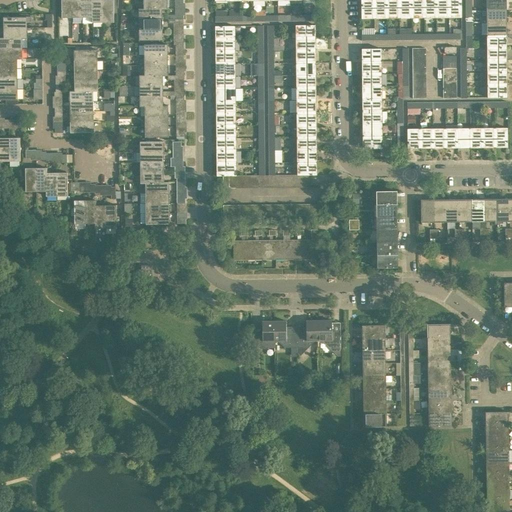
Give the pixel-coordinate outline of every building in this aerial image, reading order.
[(72,18),(72,0),(61,0),(62,18),(72,18)] [(82,18),(82,0),(72,0),(72,18),(82,18)] [(82,0),(82,18),(92,18),(93,17),(92,0),(82,0)] [(103,23),(102,0),(92,0),(93,17),(92,18),(92,23),(103,23)] [(118,9),(117,0),(102,0),(103,23),(114,23),(114,14),(117,14),(116,9),(118,9)] [(143,0),(143,8),(143,9),(161,9),(167,9),(166,0),(143,0)] [(360,0),(361,19),(373,19),(373,0),(360,0)] [(386,19),(385,0),(373,0),(373,19),(386,19)] [(398,19),(398,0),(385,0),(386,19),(398,19)] [(411,18),(410,0),(398,0),(398,19),(411,18)] [(423,18),(423,0),(410,0),(411,18),(423,18)] [(436,18),(435,0),(423,0),(423,18),(436,18)] [(448,18),(447,0),(435,0),(436,18),(448,18)] [(461,0),(447,0),(448,18),(462,18),(461,0)] [(486,0),(486,10),(506,10),(505,0),(486,0)] [(138,19),(161,19),(161,9),(143,9),(143,8),(138,8),(138,19)] [(486,23),(506,23),(506,10),(486,10),(486,23)] [(4,17),(4,28),(27,28),(27,17),(4,17)] [(138,30),(161,29),(161,19),(138,19),(138,30)] [(487,35),(506,35),(506,23),(486,23),(487,35)] [(295,25),(296,38),(315,38),(315,25),(295,25)] [(215,26),(215,39),(235,39),(234,26),(215,26)] [(27,28),(4,28),(4,37),(4,38),(22,38),(22,39),(27,39),(27,28)] [(161,40),(161,29),(138,30),(138,40),(161,40)] [(487,48),(506,48),(506,35),(487,35),(487,48)] [(0,48),(22,48),(22,39),(22,38),(4,38),(4,37),(0,37),(0,48)] [(296,50),(315,50),(315,38),(296,38),(296,50)] [(235,39),(215,39),(215,52),(235,51),(235,39)] [(143,44),(144,55),(167,54),(167,44),(143,44)] [(22,48),(0,48),(0,59),(17,59),(17,60),(22,60),(22,48)] [(487,60),(507,60),(506,48),(487,48),(487,60)] [(361,49),(361,61),(381,61),(381,49),(361,49)] [(74,50),(74,62),(97,61),(97,50),(74,50)] [(296,63),(315,63),(315,50),(296,50),(296,63)] [(235,51),(215,52),(215,64),(235,64),(235,51)] [(167,54),(144,55),(144,65),(167,65),(167,54)] [(0,69),(17,69),(17,60),(17,59),(0,59),(0,69)] [(487,73),(507,72),(507,60),(487,60),(487,73)] [(97,61),(74,62),(74,71),(98,71),(97,61)] [(361,74),(381,73),(381,61),(361,61),(361,74)] [(296,75),(316,75),(315,63),(296,63),(296,75)] [(235,64),(215,64),(215,77),(235,76),(235,64)] [(167,65),(144,65),(144,75),(162,75),(167,75),(167,65)] [(17,69),(0,69),(0,79),(17,79),(17,69)] [(98,71),(74,71),(74,82),(98,81),(98,71)] [(487,85),(507,85),(507,72),(487,73),(487,85)] [(362,86),(381,86),(381,73),(361,74),(362,86)] [(162,85),(162,75),(144,75),(139,75),(139,85),(162,85)] [(273,75),(267,75),(267,88),(273,88),(273,83),(281,83),(281,76),(273,76),(273,75)] [(296,88),(316,88),(316,75),(296,75),(296,88)] [(235,76),(215,77),(216,89),(235,89),(235,76)] [(42,89),(42,78),(41,78),(36,78),(36,82),(34,82),(34,89),(42,89)] [(17,79),(0,79),(0,89),(17,89),(17,79)] [(98,81),(74,82),(74,91),(74,92),(93,92),(98,92),(98,81)] [(183,91),(175,91),(162,92),(162,85),(139,85),(139,96),(183,95),(183,91)] [(507,98),(507,85),(487,85),(487,98),(507,98)] [(362,99),(381,98),(381,86),(362,86),(362,99)] [(296,100),(316,100),(316,88),(296,88),(296,100)] [(18,100),(17,89),(0,89),(0,100),(6,100),(18,100)] [(235,89),(216,89),(216,101),(235,101),(235,89)] [(93,102),(93,92),(74,92),(74,91),(70,92),(70,103),(93,102)] [(162,106),(162,105),(162,96),(175,96),(175,100),(183,100),(183,95),(139,96),(139,102),(134,102),(134,107),(144,106),(162,106)] [(362,111),(382,111),(381,98),(362,99),(362,111)] [(296,113),(316,113),(316,100),(296,100),(296,113)] [(235,101),(216,101),(216,114),(235,114),(235,101)] [(70,113),(93,112),(93,102),(70,103),(70,113)] [(144,106),(144,116),(168,116),(168,105),(162,105),(162,106),(144,106)] [(362,123),(382,123),(382,111),(362,111),(362,123)] [(70,123),(94,123),(93,112),(70,113),(70,123)] [(296,125),(316,125),(316,113),(296,113),(296,125)] [(235,114),(216,114),(216,126),(235,126),(235,114)] [(144,126),(168,126),(168,116),(144,116),(144,126)] [(94,133),(94,123),(70,123),(70,133),(94,133)] [(362,136),(382,136),(382,123),(362,123),(362,136)] [(420,129),(420,148),(433,148),(432,128),(432,124),(420,124),(420,129)] [(297,137),(316,137),(316,125),(296,125),(297,137)] [(168,137),(168,126),(144,126),(144,137),(168,137)] [(235,126),(216,126),(216,139),(236,138),(235,126)] [(445,148),(445,128),(432,128),(433,148),(445,148)] [(457,148),(457,128),(445,128),(445,148),(457,148)] [(470,148),(470,128),(457,128),(457,148),(470,148)] [(482,148),(482,128),(470,128),(470,148),(482,148)] [(495,148),(494,128),(482,128),(482,148),(495,148)] [(507,128),(494,128),(495,148),(507,147),(507,128)] [(407,148),(420,148),(420,129),(407,129),(407,148)] [(382,149),(382,136),(362,136),(362,149),(382,149)] [(0,137),(0,161),(10,161),(10,138),(0,137)] [(20,137),(10,138),(10,161),(20,161),(20,137)] [(297,150),(316,150),(316,137),(297,137),(297,150)] [(236,138),(216,139),(216,151),(236,151),(236,138)] [(139,141),(139,152),(163,152),(163,141),(139,141)] [(297,162),(316,162),(316,150),(297,150),(297,158),(292,158),(293,162),(297,162)] [(236,151),(216,151),(216,163),(236,163),(236,151)] [(163,152),(139,152),(140,163),(163,162),(163,152)] [(163,162),(140,163),(140,173),(163,172),(163,162)] [(297,167),(297,175),(302,175),(308,175),(317,175),(316,162),(297,162),(297,167)] [(234,176),(236,176),(236,163),(216,163),(216,176),(223,176),(228,176),(234,176)] [(26,192),(37,191),(36,168),(26,168),(26,192)] [(37,191),(46,191),(47,191),(47,173),(47,168),(36,168),(37,191)] [(145,183),(163,182),(163,172),(140,173),(140,183),(145,183)] [(57,196),(57,173),(47,173),(47,191),(46,191),(46,197),(57,196)] [(67,173),(57,173),(57,196),(68,196),(67,173)] [(163,182),(145,183),(145,193),(169,193),(168,182),(163,182)] [(71,183),(71,191),(79,191),(79,183),(75,183),(71,183)] [(116,187),(111,187),(111,200),(121,199),(121,191),(116,191),(116,187)] [(376,191),(376,204),(397,204),(397,191),(376,191)] [(145,203),(169,203),(169,193),(145,193),(145,203)] [(433,200),(433,222),(446,222),(446,199),(433,200)] [(446,199),(446,222),(459,222),(459,199),(446,199)] [(459,199),(459,222),(471,222),(471,199),(459,199)] [(484,199),(471,199),(471,222),(479,222),(479,229),(480,229),(484,229),(484,222),(484,199)] [(484,199),(484,222),(494,222),(494,225),(497,225),(497,222),(497,199),(484,199)] [(497,199),(497,222),(509,221),(509,199),(497,199)] [(86,224),(95,224),(96,224),(95,206),(96,206),(96,200),(85,201),(86,224)] [(421,222),(433,222),(433,200),(421,200),(421,222)] [(75,224),(86,224),(85,201),(75,201),(75,224)] [(141,214),(145,214),(169,214),(169,203),(145,203),(141,204),(141,214)] [(376,217),(397,216),(397,204),(376,204),(376,217)] [(106,229),(105,206),(96,206),(95,206),(96,224),(95,224),(95,229),(106,229)] [(116,206),(105,206),(106,229),(117,229),(116,206)] [(169,223),(169,214),(145,214),(146,224),(169,223)] [(397,216),(376,217),(376,229),(397,229),(397,216)] [(397,229),(376,229),(376,242),(397,242),(397,229)] [(261,241),(262,260),(262,257),(269,257),(269,259),(275,259),(275,260),(276,260),(275,240),(275,242),(269,242),(269,240),(269,241),(262,241),(261,241)] [(275,240),(276,260),(276,257),(283,257),(283,259),(289,259),(290,259),(289,240),(289,242),(283,242),(283,240),(283,241),(276,241),(276,240),(275,240)] [(289,240),(290,259),(290,257),(297,257),(297,259),(303,258),(303,259),(304,259),(303,240),(303,242),(297,242),(297,240),(290,240),(289,240)] [(303,240),(304,259),(304,257),(311,257),(311,259),(311,258),(317,258),(317,259),(318,259),(318,242),(318,240),(317,240),(317,241),(311,241),(311,240),(304,240),(303,240)] [(233,242),(233,260),(234,260),(234,258),(241,258),(241,260),(241,259),(247,259),(247,260),(248,260),(247,241),(247,242),(241,242),(241,241),(234,241),(233,241),(233,242)] [(247,241),(248,260),(248,258),(255,257),(255,259),(261,259),(261,260),(262,260),(261,241),(261,242),(255,242),(255,241),(248,241),(247,241)] [(376,242),(372,242),(373,255),(376,255),(397,255),(397,242),(376,242)] [(397,268),(397,255),(376,255),(377,268),(397,268)] [(141,270),(141,274),(152,274),(152,265),(141,265),(141,270)] [(504,307),(511,306),(511,282),(503,283),(504,307)] [(285,321),(273,322),(274,342),(277,342),(284,348),(296,348),(296,335),(286,335),(285,321)] [(295,329),(296,335),(296,348),(308,348),(315,341),(318,341),(317,321),(305,321),(305,329),(295,329)] [(331,321),(317,321),(318,341),(321,341),(328,348),(340,347),(340,334),(331,334),(331,321)] [(271,342),(274,342),(273,322),(261,322),(261,335),(252,335),(252,349),(264,348),(271,342)] [(427,324),(427,336),(450,336),(449,324),(427,324)] [(361,325),(362,338),(385,337),(384,325),(361,325)] [(427,349),(450,349),(450,336),(427,336),(427,349)] [(385,337),(362,338),(362,351),(385,350),(385,337)] [(428,362),(450,361),(450,349),(427,349),(428,362)] [(385,350),(362,351),(362,363),(385,363),(385,350)] [(428,374),(450,374),(450,361),(428,362),(428,374)] [(385,363),(362,363),(363,376),(385,375),(385,363)] [(428,387),(451,387),(450,374),(428,374),(428,387)] [(385,375),(363,376),(363,388),(386,388),(385,375)] [(428,400),(451,399),(451,387),(428,387),(428,400)] [(386,388),(363,388),(363,401),(386,401),(386,388)] [(429,412),(451,412),(451,399),(428,400),(429,412)] [(386,401),(363,401),(363,414),(386,414),(386,401)] [(451,425),(451,412),(429,412),(429,425),(451,425)] [(485,412),(486,424),(508,424),(508,412),(485,412)] [(386,426),(386,414),(363,414),(364,427),(386,426)] [(406,427),(405,414),(401,414),(401,418),(396,419),(396,427),(406,427)] [(508,424),(486,424),(486,437),(508,437),(508,424)] [(508,437),(486,437),(486,450),(508,450),(508,437)] [(508,450),(486,450),(486,463),(509,462),(508,450)] [(509,462),(486,463),(486,475),(509,475),(509,462)] [(509,475),(486,475),(486,488),(509,488),(509,475)] [(509,488),(486,488),(487,501),(509,500),(509,488)] [(509,511),(509,500),(487,501),(486,511),(509,511)]
